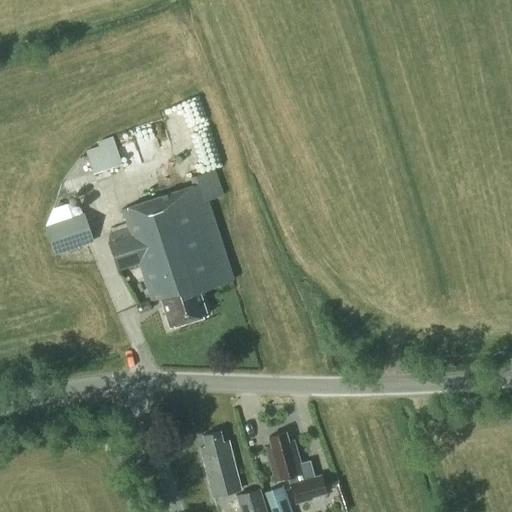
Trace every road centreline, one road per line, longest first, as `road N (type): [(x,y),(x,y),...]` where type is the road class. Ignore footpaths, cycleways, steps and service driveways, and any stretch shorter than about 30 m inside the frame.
road 1 (tertiary): [(511,377),(346,386),(113,380),(0,402)]
road 2 (track): [(113,380),(159,511)]
